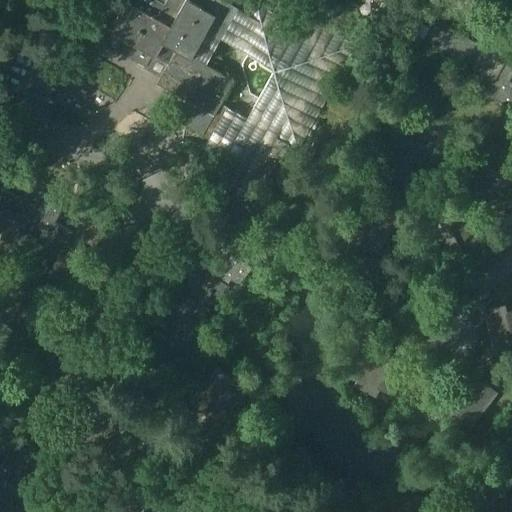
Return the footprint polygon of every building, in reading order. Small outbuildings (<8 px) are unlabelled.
[(120,0),(113,12),(104,7),(96,22),(169,63),(157,83),(186,99),(179,112),(179,113),(178,114),(178,116),(178,117),(178,118),(179,119),(179,120),(180,121),(181,122),(182,123),(182,124),(239,156),(223,185),(244,197),(255,177),(265,183),(278,160),(280,162),(285,153),(273,146),(278,137),(297,148),(298,151),(300,150),(299,147),(327,96),(321,93),(327,84),(332,87),(355,47),(358,46),(357,44),(354,45),(314,23),(308,33),(258,5),(258,4),(257,5),(257,6),(251,15),(223,0),(120,0)] [(442,49),(454,29),(441,21),(448,11),(436,4),(424,24),(430,28),(424,38),(433,44),(432,45),(435,47),(436,46),(442,49)] [(472,59),(480,45),(454,29),(442,49),(469,65),(472,59)] [(492,83),(505,63),(498,59),(506,47),(495,40),(490,50),(480,45),(472,59),(484,66),(484,67),(486,68),(481,76),(492,83)] [(511,67),(505,63),(492,83),(499,87),(492,97),(501,103),(500,104),(504,107),(505,105),(511,108),(511,106),(511,81),(510,80),(511,76),(511,67)] [(511,152),(492,140),(480,160),(488,164),(478,180),(505,196),(511,183),(511,152)] [(0,210),(11,192),(0,186),(0,181),(4,174),(0,172),(0,210)] [(11,192),(0,210),(0,231),(7,236),(10,232),(20,238),(29,222),(37,208),(11,192)] [(50,246),(62,226),(55,222),(63,209),(52,203),(46,213),(37,208),(29,222),(42,230),(44,231),(39,240),(50,246)] [(378,257),(399,219),(379,208),(376,212),(362,204),(347,231),(361,239),(357,245),(378,257)] [(451,224),(434,232),(446,258),(463,251),(465,257),(484,248),(466,208),(447,217),(451,224)] [(73,233),(62,226),(43,258),(55,265),(50,274),(65,283),(78,261),(76,259),(80,251),(67,243),(73,233)] [(249,273),(252,267),(232,255),(224,268),(214,262),(207,274),(228,285),(231,279),(242,285),(247,276),(249,277),(251,274),(249,273)] [(228,285),(207,274),(203,280),(191,273),(185,283),(195,289),(189,298),(204,307),(204,306),(211,294),(211,295),(213,292),(221,297),(228,285)] [(210,310),(204,306),(204,307),(189,298),(174,325),(194,336),(210,310)] [(506,305),(484,310),(494,352),(511,347),(511,309),(507,311),(506,305)] [(80,358),(69,352),(76,338),(46,322),(38,337),(47,342),(41,353),(52,359),(53,358),(73,369),(80,358)] [(191,342),(194,336),(174,325),(166,338),(156,331),(149,343),(169,355),(173,348),(183,355),(189,345),(191,346),(193,343),(191,342)] [(373,345),(355,384),(375,394),(379,387),(394,394),(406,367),(391,360),(394,354),(373,345)] [(70,376),(73,369),(53,358),(52,359),(47,370),(55,374),(54,377),(47,390),(61,398),(67,388),(77,393),(82,383),(70,376)] [(236,381),(219,366),(190,399),(205,413),(210,408),(224,420),(242,400),(229,389),(236,381)] [(471,428),(498,393),(479,378),(475,383),(462,373),(444,397),(457,407),(452,413),(471,428)] [(12,470),(12,471),(22,476),(37,448),(17,437),(13,444),(0,436),(0,463),(2,465),(12,470)] [(0,468),(0,506),(1,507),(2,507),(5,501),(12,486),(6,483),(12,471),(12,470),(2,465),(0,468)] [(2,507),(1,507),(0,507),(0,511),(32,511),(37,503),(31,500),(38,487),(27,481),(22,491),(12,486),(5,501),(2,507)] [(399,490),(384,511),(433,511),(437,506),(416,492),(412,498),(399,490)] [(163,511),(173,511),(178,505),(158,493),(154,500),(141,493),(135,503),(145,509),(143,511),(162,511),(163,511)] [(214,511),(216,509),(196,497),(188,510),(178,505),(173,511),(214,511)] [(511,511),(511,499),(505,497),(499,511),(511,511)] [(37,503),(32,511),(48,511),(49,510),(37,503)]
